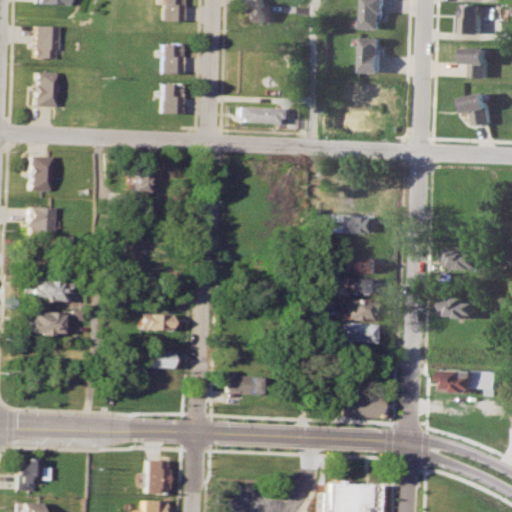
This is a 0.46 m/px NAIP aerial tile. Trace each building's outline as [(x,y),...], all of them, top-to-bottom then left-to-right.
[(157,0),(178,0),(177,19),(157,19),(157,0)] [(248,0),(266,0),(266,21),(242,21),(242,9),(245,9),(245,1),(248,1),(248,0)] [(362,0),(383,0),(382,28),(361,27),(362,0)] [(460,3),(481,3),(481,32),(459,32),(460,3)] [(32,23),(53,24),(52,57),(31,56),(32,23)] [(362,36),(382,36),(381,72),(360,71),(362,36)] [(157,42),(177,43),(176,73),(155,72),(157,42)] [(460,47),(489,47),(489,76),(469,76),(470,63),(459,63),(460,47)] [(31,69),(50,69),(49,104),(30,104),(31,69)] [(155,81),(176,82),(175,112),(154,111),(155,81)] [(459,96),(486,90),(493,121),(475,125),(471,110),(462,112),(459,96)] [(231,105),(273,107),(272,122),(230,120),(231,105)] [(26,154),(44,155),(47,155),(46,190),(38,190),(25,190),(26,154)] [(124,167),(141,168),(140,195),(123,195),(124,167)] [(358,191),(390,191),(390,206),(375,206),(375,210),(358,209),(358,191)] [(24,204),(50,205),(49,235),(24,234),(24,204)] [(356,214),(379,214),(378,231),(349,230),(349,219),(356,219),(356,214)] [(442,249),(459,249),(459,246),(472,246),(472,252),(484,252),(484,268),(441,267),(442,249)] [(346,257),(377,258),(376,272),(345,271),(346,257)] [(314,272),(331,273),(330,286),(313,286),(314,272)] [(27,276),(64,277),(64,291),(56,291),(56,300),(23,299),(24,286),(27,286),(27,276)] [(344,276),(376,278),(376,292),(344,291),(344,276)] [(444,296),(480,297),(479,313),(470,313),(470,318),(455,317),(455,314),(439,313),(439,304),(444,304),(444,296)] [(345,297),(371,298),(371,307),(376,308),(376,320),(343,318),(343,311),(338,311),(339,301),(345,301),(345,297)] [(23,309),(55,311),(54,331),(45,331),(44,335),(31,335),(32,331),(22,330),(23,309)] [(67,309),(79,309),(78,320),(66,319),(67,309)] [(135,311),(166,313),(165,329),(135,327),(135,311)] [(337,321),(374,323),(373,341),(330,339),(330,324),(337,324),(337,321)] [(141,348),(165,348),(165,367),(141,367),(141,348)] [(439,369),(500,371),(499,395),(485,395),(486,387),(479,386),(479,391),(438,390),(439,369)] [(221,373),(256,374),(255,394),(221,392),(221,373)] [(337,393),(379,395),(378,417),(336,415),(337,393)] [(15,457),(33,458),(33,465),(43,466),(43,479),(27,478),(26,488),(10,488),(11,465),(15,465),(15,457)] [(140,458),(159,458),(159,466),(163,466),(163,486),(159,486),(159,493),(139,493),(140,458)] [(322,481),(375,483),(373,511),(314,511),(315,490),(321,491),(322,481)] [(136,511),(136,498),(161,499),(161,510),(156,510),(156,511),(136,511)] [(9,511),(9,501),(34,501),(33,511),(9,511)]
